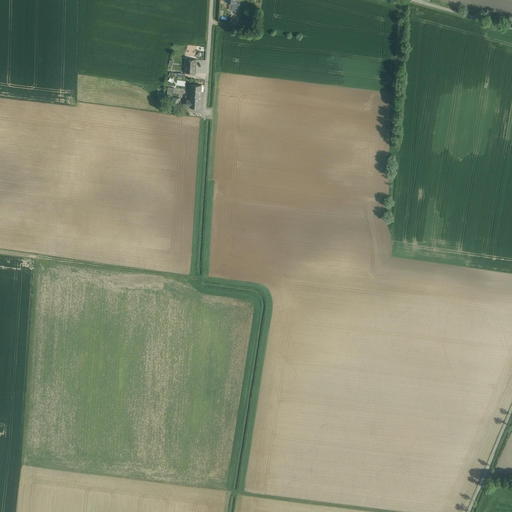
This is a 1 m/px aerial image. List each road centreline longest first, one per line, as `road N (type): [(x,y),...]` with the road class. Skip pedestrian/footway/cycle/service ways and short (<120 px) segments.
road 1 (track): [(214,275),(0,252)]
road 2 (track): [(401,0),(391,151),(402,153)]
